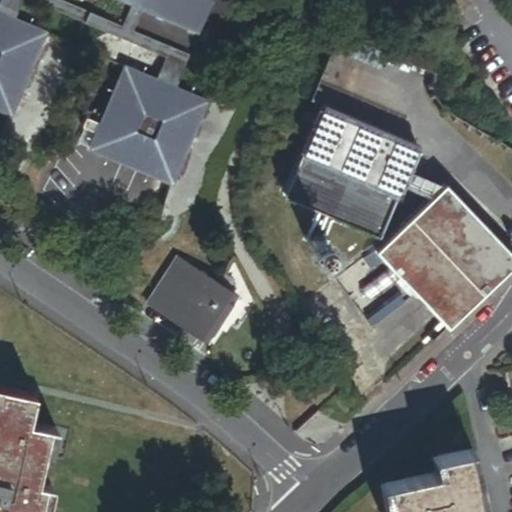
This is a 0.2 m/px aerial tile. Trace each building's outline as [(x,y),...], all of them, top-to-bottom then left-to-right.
[(173,185),(208,104),(175,91),(189,57),(134,33),(143,12),(199,35),(213,0),(1,0),(0,3),(0,110),(10,115),(45,35),(14,22),(23,0),(27,0),(167,59),(156,83),(125,69),(91,150),(173,185)] [(323,107),(285,197),(378,236),(416,147),(414,146),(412,151),(403,144),(391,141),(381,134),(369,131),(358,124),(345,122),(336,115),(323,112),(325,108),(323,107)] [(511,264),(511,244),(448,181),(372,253),(334,280),(371,325),(412,297),(442,329),(511,264)] [(176,260),(147,305),(208,344),(237,299),(176,260)] [(0,511),(39,511),(45,485),(38,484),(43,458),(49,428),(28,424),(34,396),(0,388),(0,511)] [(55,429),(49,428),(43,458),(49,459),(55,429)] [(478,511),(466,451),(437,457),(440,473),(385,485),(390,511),(478,511)] [(46,511),(52,487),(45,485),(39,511),(46,511)]
